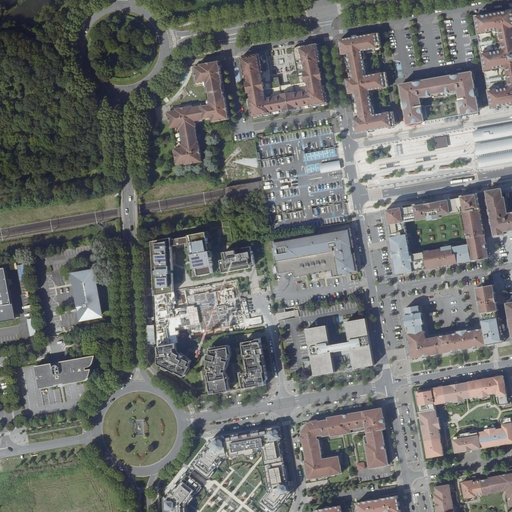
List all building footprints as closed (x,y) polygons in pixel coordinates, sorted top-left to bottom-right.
[(511,9),(511,8),(475,16),(479,19),(509,13),(511,9)] [(511,29),(509,13),(479,19),(495,105),(511,101),(511,29)] [(479,19),(475,16),(492,109),(495,105),(479,19)] [(379,33),(339,40),(341,54),(347,53),(352,78),(346,79),(349,94),(355,92),(359,117),(354,118),(356,129),(395,122),(393,111),(388,112),(383,87),(388,86),(385,72),(380,73),(376,48),(381,47),(379,33)] [(264,53),(240,57),(252,119),(328,105),(316,44),(290,48),(295,75),(287,76),(289,85),(279,86),(278,78),(269,79),(264,53)] [(218,61),(193,66),(192,72),(190,77),(188,82),(186,86),(183,91),(186,93),(183,99),(179,96),(177,99),(173,103),(170,107),(171,113),(168,113),(179,165),(187,164),(187,165),(203,162),(200,146),(199,146),(198,144),(199,143),(196,127),(195,127),(194,124),(196,124),(195,121),(212,118),(213,122),(229,119),(227,110),(226,110),(225,107),(227,107),(220,74),(219,74),(218,71),(220,71),(218,61)] [(437,114),(430,115),(429,117),(411,120),(404,78),(400,79),(408,124),(479,111),(471,66),(468,67),(475,108),(437,115),(437,114)] [(468,67),(404,78),(411,120),(429,117),(430,115),(437,114),(437,115),(475,108),(468,67)] [(511,101),(495,105),(492,109),(511,105),(511,101)] [(395,122),(356,129),(356,133),(396,125),(395,122)] [(511,124),(475,131),(476,140),(478,149),(480,159),(481,168),(511,162),(511,124)] [(335,149),(302,152),(303,161),(336,158),(335,149)] [(340,171),(339,165),(321,168),(322,174),(340,171)] [(511,186),(495,190),(487,191),(492,215),(495,236),(510,233),(511,232),(511,186)] [(489,258),(487,249),(484,230),(477,193),(427,202),(386,209),(398,274),(447,265),(489,258)] [(335,277),(360,272),(356,250),(351,228),(274,243),(280,275),(295,272),(296,278),(333,271),(334,273),(335,277)] [(155,296),(175,292),(174,273),(171,274),(171,270),(174,270),(173,246),(190,243),(192,252),(190,252),(193,269),(195,269),(196,276),(213,273),(212,266),(213,265),(210,251),(208,251),(208,249),(210,249),(207,232),(189,235),(189,236),(173,239),(172,238),(153,241),(155,296)] [(224,262),(225,272),(251,268),(256,267),(253,253),(252,253),(251,249),(236,251),(236,252),(224,254),(225,261),(224,262)] [(252,270),(251,268),(225,272),(224,262),(222,262),(224,275),(252,270)] [(8,267),(0,268),(0,324),(18,321),(8,267)] [(99,313),(103,313),(96,271),(94,271),(94,270),(74,273),(74,275),(73,275),(80,317),(83,316),(84,320),(88,319),(88,320),(90,320),(90,318),(93,318),(94,319),(96,318),(96,317),(100,317),(99,313)] [(477,288),(478,293),(490,291),(499,340),(487,342),(487,345),(504,342),(503,336),(501,323),(498,309),(494,285),(477,288)] [(236,312),(232,289),(197,295),(201,318),(236,312)] [(155,296),(159,366),(174,373),(181,376),(188,361),(182,358),(182,357),(174,354),(173,344),(181,342),(179,291),(175,292),(155,296)] [(427,339),(422,313),(421,313),(419,306),(406,308),(407,315),(405,316),(413,358),(487,345),(487,342),(499,340),(490,291),(478,293),(484,328),(427,339)] [(33,318),(27,319),(30,337),(36,336),(33,318)] [(369,318),(349,322),(353,341),(354,346),(349,347),(348,342),(334,345),(330,325),(309,329),(319,376),(339,372),(336,355),(355,351),(358,368),(378,364),(369,318)] [(262,351),(263,351),(261,339),(243,343),(245,351),(244,343),(260,340),(262,351)] [(241,373),(244,388),(252,387),(252,386),(266,384),(264,377),(268,376),(263,351),(262,351),(260,340),(244,343),(245,351),(248,372),(241,373)] [(228,345),(210,348),(212,355),(207,372),(210,387),(211,387),(212,394),(228,392),(227,384),(228,384),(226,373),(224,373),(224,370),(227,370),(230,355),(228,345)] [(52,363),(36,366),(38,376),(39,376),(40,378),(38,378),(40,388),(56,385),(56,384),(57,384),(57,385),(63,384),(63,383),(64,383),(65,384),(86,380),(88,379),(89,377),(91,369),(87,370),(86,367),(89,366),(91,365),(93,363),(94,360),(95,355),(61,362),(61,367),(53,368),(52,363)] [(499,405),(509,403),(508,400),(508,397),(504,375),(477,380),(474,380),(457,383),(454,383),(415,390),(428,457),(444,454),(439,431),(437,416),(435,403),(454,399),(454,401),(465,399),(465,398),(479,395),(479,396),(490,394),(489,393),(497,391),(499,405)] [(252,386),(252,387),(266,384),(266,382),(268,379),(268,376),(264,377),(266,384),(252,386)] [(377,410),(377,409),(376,410),(372,410),(308,421),(308,423),(307,424),(306,424),(304,425),(303,427),(302,428),(302,429),(303,431),(302,432),(300,432),(308,476),(311,475),(311,479),(328,476),(327,475),(332,474),(332,475),(342,473),(340,458),(334,459),(334,457),(321,460),(320,455),(322,455),(319,440),(318,440),(318,436),(324,435),(324,436),(332,435),(332,437),(367,430),(368,436),(365,436),(371,468),(389,465),(383,429),(386,429),(384,417),(383,417),(383,415),(383,414),(382,413),(380,414),(378,413),(378,412),(378,411),(378,410),(377,410)] [(460,437),(453,438),(455,452),(511,441),(511,418),(511,417),(511,416),(502,418),(504,429),(497,430),(496,429),(486,431),(486,432),(479,433),(479,432),(460,435),(460,437)] [(265,453),(269,491),(259,502),(270,511),(274,511),(292,492),(288,480),(283,449),(279,426),(213,436),(192,465),(211,479),(225,459),(265,453)] [(356,464),(357,471),(365,469),(364,462),(356,464)] [(187,472),(167,497),(167,511),(189,511),(189,503),(204,485),(187,472)] [(484,494),(504,490),(504,487),(507,486),(507,490),(510,506),(511,505),(511,474),(511,475),(511,473),(489,477),(489,478),(481,479),(484,494)] [(477,480),(477,481),(474,481),(474,480),(473,480),(463,482),(466,497),(469,497),(469,498),(477,496),(476,495),(484,494),(481,479),(477,480)] [(454,511),(449,484),(435,487),(436,494),(434,494),(436,504),(437,507),(437,511),(454,511)] [(374,500),(357,503),(358,511),(400,511),(400,509),(396,509),(396,507),(400,506),(398,495),(381,498),(382,499),(374,500)]
